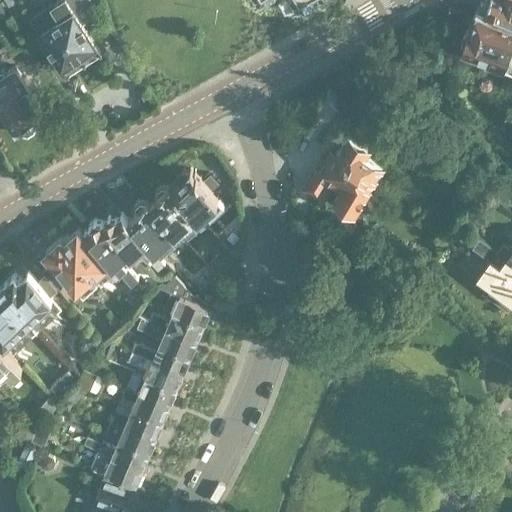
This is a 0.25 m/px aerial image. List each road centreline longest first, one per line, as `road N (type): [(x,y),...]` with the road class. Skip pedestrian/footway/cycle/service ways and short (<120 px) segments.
road 1 (residential): [(196,511),(266,360),(280,296),(278,206),(238,88)]
road 2 (tertiary): [(0,219),(238,88)]
road 3 (tertiary): [(238,88),(397,0)]
